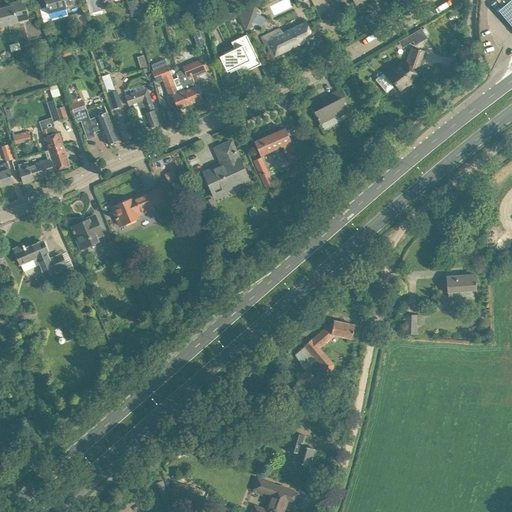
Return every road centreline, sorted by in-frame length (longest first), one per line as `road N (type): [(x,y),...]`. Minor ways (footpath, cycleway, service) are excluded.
road 1 (primary): [(498,89),(7,511)]
road 2 (primary): [(44,511),(511,111)]
road 3 (residential): [(0,218),(265,101),(443,0)]
road 4 (unclassified): [(379,302),(397,233),(511,137)]
road 5 (track): [(379,302),(327,511)]
